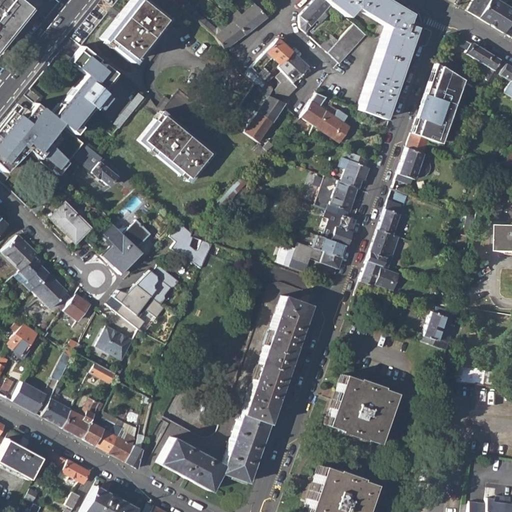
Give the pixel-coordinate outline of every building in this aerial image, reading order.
[(0,0),(0,40),(26,8),(16,0),(0,0)] [(129,0),(99,37),(128,60),(164,17),(170,12),(161,4),(156,10),(143,0),(129,0)] [(299,26),(303,30),(315,18),(319,21),(327,13),(324,9),(329,3),(325,0),(310,0),(304,7),(299,13),(299,26)] [(343,14),(352,5),(347,0),(325,0),(329,3),(343,14)] [(402,29),(404,22),(408,12),(388,0),(347,0),(352,5),(384,25),(402,29)] [(511,34),(511,10),(495,0),(473,0),(469,7),(467,11),(489,24),(511,37),(511,34)] [(217,26),(214,28),(210,32),(214,37),(223,48),(242,34),(242,35),(248,30),(265,16),(254,4),(221,30),(217,26)] [(187,11),(210,32),(214,28),(191,6),(187,11)] [(402,29),(384,25),(356,106),(382,116),(414,25),(404,22),(402,29)] [(325,53),(337,63),(364,34),(352,23),(336,42),(325,53)] [(470,42),(455,34),(452,39),(459,43),(458,45),(465,50),(470,42)] [(319,47),(325,53),(336,42),(329,36),(319,47)] [(263,52),(276,64),(289,51),(276,39),(269,45),(263,52)] [(487,53),(470,42),(465,50),(463,53),(482,64),(479,68),(481,74),(483,75),(485,80),(491,84),(497,74),(504,63),(487,53)] [(58,103),(49,114),(72,133),(78,126),(75,123),(89,106),(92,109),(98,101),(100,102),(105,96),(104,94),(118,77),(80,45),(67,60),(83,74),(59,103),(58,103)] [(264,83),(269,88),(271,85),(268,83),(266,79),(275,69),(277,71),(290,83),(305,66),(297,59),(289,51),(276,64),(265,75),(260,80),(264,83)] [(260,80),(265,75),(261,71),(263,69),(254,61),(248,66),(247,67),(256,76),(259,78),(260,80)] [(409,129),(437,140),(462,71),(435,61),(409,129)] [(511,67),(504,63),(497,74),(509,80),(502,92),(511,98),(511,67)] [(251,82),(252,80),(256,76),(247,67),(241,73),(251,82)] [(294,86),(290,83),(277,71),(272,77),(278,82),(272,89),(282,98),(288,92),(294,86)] [(269,88),(264,83),(257,91),(264,97),(255,111),(269,121),(282,103),(267,96),(269,88)] [(158,114),(208,155),(229,130),(178,89),(170,100),(166,96),(154,111),(158,114)] [(120,127),(141,95),(135,91),(114,123),(120,127)] [(298,116),(313,125),(322,110),(326,104),(329,98),(314,93),(311,97),(298,116)] [(12,108),(26,119),(38,105),(24,94),(12,108)] [(313,125),(334,139),(336,136),(340,138),(347,127),(341,122),(345,116),(326,104),(322,110),(313,125)] [(229,119),(254,142),(269,121),(255,111),(244,127),(236,119),(240,113),(236,110),(229,119)] [(0,123),(0,130),(6,135),(18,120),(8,113),(0,123)] [(208,155),(158,114),(137,140),(187,181),(208,155)] [(287,128),(298,132),(299,129),(296,128),(299,122),(296,119),(287,128)] [(0,130),(0,154),(2,156),(5,151),(3,149),(11,139),(6,135),(0,130)] [(409,183),(414,175),(420,157),(427,138),(410,133),(402,157),(394,178),(409,183)] [(72,155),(82,163),(92,150),(82,141),(72,155)] [(54,149),(46,143),(44,146),(34,158),(41,164),(54,149)] [(251,147),(261,155),(264,153),(254,144),(251,147)] [(338,181),(354,188),(358,178),(360,179),(365,166),(364,165),(366,159),(343,150),(341,157),(346,159),(338,181)] [(89,169),(106,183),(117,170),(100,156),(89,169)] [(425,158),(420,157),(414,175),(419,177),(423,176),(428,172),(430,167),(429,162),(425,158)] [(115,177),(126,186),(131,181),(119,172),(115,177)] [(212,206),(219,207),(244,181),(239,178),(212,206)] [(332,179),(324,202),(349,212),(358,189),(354,188),(338,181),(332,179)] [(135,185),(131,181),(126,186),(131,190),(135,185)] [(383,211),(376,229),(391,234),(397,236),(400,237),(406,221),(404,219),(403,216),(398,214),(401,206),(386,200),(383,211)] [(202,201),(184,221),(194,228),(195,223),(210,208),(202,201)] [(48,217),(72,241),(87,226),(62,202),(48,217)] [(338,214),(348,218),(349,212),(324,202),(322,208),(325,210),(338,214)] [(345,240),(353,220),(348,218),(338,214),(325,210),(322,217),(327,219),(316,249),(339,257),(342,249),(345,240)] [(109,265),(119,274),(139,254),(134,248),(148,234),(134,219),(119,234),(109,224),(99,234),(110,244),(99,255),(109,265)] [(194,228),(184,221),(182,219),(169,233),(175,238),(170,244),(177,250),(178,248),(189,257),(189,260),(192,260),(199,265),(210,241),(199,236),(195,246),(194,247),(190,243),(193,234),(192,234),(194,228)] [(365,261),(379,266),(386,268),(394,246),(397,236),(391,234),(376,229),(370,245),(365,261)] [(0,250),(0,251),(17,269),(34,253),(15,235),(0,250)] [(316,249),(311,247),(303,244),(297,242),(291,256),(273,250),(270,258),(294,266),(297,259),(306,262),(307,258),(335,269),(336,266),(339,257),(316,249)] [(394,246),(386,268),(387,269),(389,269),(397,247),(394,246)] [(17,269),(16,271),(24,279),(21,283),(29,290),(47,273),(40,266),(43,262),(34,253),(17,269)] [(306,262),(334,272),(335,269),(307,258),(306,262)] [(386,268),(379,266),(365,261),(361,270),(358,280),(390,291),(393,284),(395,284),(398,275),(396,274),(397,272),(389,269),(387,269),(386,268)] [(148,269),(135,284),(137,286),(160,305),(166,299),(165,295),(172,287),(175,287),(180,281),(157,264),(151,272),(148,269)] [(12,274),(21,283),(24,279),(16,271),(12,274)] [(29,290),(48,309),(65,292),(47,273),(29,290)] [(156,316),(163,307),(160,305),(137,286),(133,291),(130,289),(126,293),(120,291),(118,290),(117,290),(112,297),(121,304),(115,311),(131,323),(137,328),(144,320),(138,315),(143,310),(147,309),(156,316)] [(62,309),(76,320),(88,303),(75,293),(62,309)] [(275,306),(239,407),(266,416),(305,304),(280,295),(276,306),(275,306)] [(444,348),(445,339),(437,336),(443,321),(448,323),(450,318),(429,311),(421,333),(418,332),(415,339),(442,348),(444,348)] [(445,339),(448,323),(443,321),(437,336),(445,339)] [(6,346),(19,353),(25,346),(36,331),(33,328),(26,323),(7,338),(10,340),(6,346)] [(94,345),(120,359),(131,339),(104,325),(94,345)] [(63,352),(69,357),(73,351),(77,344),(70,340),(63,352)] [(28,348),(25,346),(19,353),(18,356),(21,358),(28,348)] [(63,352),(62,351),(48,376),(56,380),(69,357),(63,352)] [(87,374),(106,385),(113,373),(93,362),(87,374)] [(500,384),(501,369),(460,366),(458,380),(500,384)] [(362,437),(376,441),(394,391),(380,387),(381,385),(355,376),(355,377),(340,372),(330,402),(323,423),(337,428),(336,429),(362,438),(362,437)] [(20,406),(31,412),(41,393),(19,381),(9,400),(20,406)] [(0,391),(0,395),(5,398),(9,390),(3,386),(0,391)] [(51,391),(47,397),(55,401),(58,395),(51,391)] [(55,401),(47,397),(37,415),(46,420),(58,427),(66,412),(68,408),(55,401)] [(86,399),(76,417),(86,422),(87,420),(95,405),(86,399)] [(244,477),(266,416),(239,407),(221,459),(218,467),(244,477)] [(99,415),(112,423),(115,418),(101,410),(99,415)] [(78,437),(86,422),(76,417),(66,412),(58,427),(66,431),(78,437)] [(113,423),(120,427),(123,422),(122,422),(115,418),(112,423),(113,423)] [(83,440),(90,444),(99,427),(87,420),(86,422),(78,437),(83,440)] [(120,427),(115,436),(120,439),(124,432),(130,435),(133,426),(123,422),(120,427)] [(95,447),(106,452),(115,436),(120,427),(113,423),(108,432),(99,427),(90,444),(95,447)] [(158,459),(208,485),(218,467),(221,459),(171,434),(158,459)] [(122,461),(131,445),(120,439),(115,436),(106,452),(110,455),(122,461)] [(0,444),(0,466),(25,480),(37,456),(3,438),(0,444)] [(131,445),(122,461),(130,466),(134,468),(139,447),(132,443),(131,445)] [(53,471),(56,473),(57,470),(63,458),(54,453),(48,450),(41,461),(55,467),(53,471)] [(57,470),(80,482),(86,471),(74,464),(63,458),(57,470)] [(360,511),(371,483),(357,478),(357,477),(332,468),(331,468),(318,464),(308,492),(300,511),(360,511)] [(78,511),(80,511),(132,511),(135,508),(93,485),(78,511)] [(22,496),(30,500),(35,491),(27,487),(22,496)] [(61,505),(68,508),(76,494),(69,490),(61,505)] [(498,511),(501,495),(493,494),(493,498),(483,497),(483,503),(466,501),(464,511),(498,511)] [(511,511),(511,500),(510,503),(507,503),(508,496),(501,495),(498,511),(511,511)] [(162,511),(155,508),(145,502),(140,511),(162,511)]
